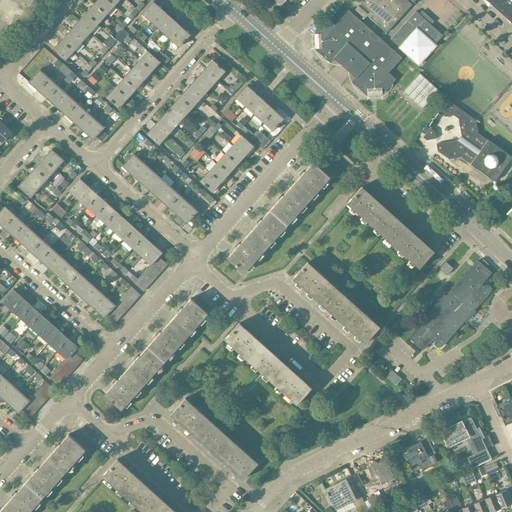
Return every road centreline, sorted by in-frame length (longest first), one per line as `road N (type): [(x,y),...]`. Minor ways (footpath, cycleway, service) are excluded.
road 1 (residential): [(254,511),(304,466),(474,382)]
road 2 (residential): [(110,430),(198,511),(221,485),(151,422)]
road 3 (residential): [(194,260),(336,101)]
road 4 (residential): [(94,166),(234,10)]
road 5 (residential): [(232,297),(276,283),(350,349),(323,380)]
road 6 (residential): [(462,216),(437,239),(372,180),(381,141)]
road 7 (residential): [(112,353),(0,252)]
road 8 (residential): [(194,260),(94,166)]
road 9 (residential): [(112,353),(194,260)]
road 10 (residential): [(323,380),(232,297)]
